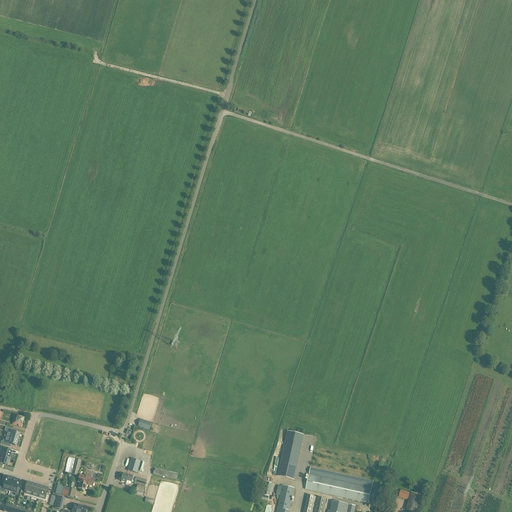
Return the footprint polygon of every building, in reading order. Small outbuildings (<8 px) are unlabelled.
[(24,419),(18,417),(17,417),(15,416),(12,425),(21,427),(22,425),(24,419)] [(149,430),(151,423),(140,420),(138,427),(149,430)] [(4,437),(17,441),(18,438),(19,438),(20,435),(19,435),(19,434),(16,434),(17,431),(5,428),(4,431),(6,431),(4,437)] [(278,476),(294,480),(304,436),(287,432),(278,476)] [(16,446),(17,441),(4,437),(3,442),(1,442),(0,445),(10,448),(11,444),(16,446)] [(74,437),(73,442),(84,445),(85,440),(74,437)] [(0,456),(9,459),(11,452),(8,451),(9,448),(0,445),(0,456)] [(7,466),(9,459),(0,456),(0,464),(7,466)] [(77,476),(81,461),(75,459),(71,475),(77,476)] [(137,473),(140,462),(131,459),(128,471),(137,473)] [(177,480),(178,474),(154,468),(153,475),(177,480)] [(306,490),(368,504),(373,482),(311,468),(306,490)] [(145,487),(147,480),(123,474),(121,481),(126,483),(127,481),(134,483),(145,487)] [(91,477),(85,475),(84,477),(80,475),(78,482),(80,483),(78,488),(85,490),(87,485),(93,487),(95,480),(91,479),(91,477)] [(5,491),(9,492),(13,479),(6,477),(3,488),(0,487),(0,491),(4,492),(5,491)] [(13,479),(9,492),(16,494),(15,495),(18,496),(20,490),(17,489),(19,481),(13,479)] [(73,490),(74,483),(70,482),(68,488),(64,487),(62,495),(74,499),(76,490),(73,490)] [(272,484),(265,482),(263,495),(265,495),(269,496),(272,484)] [(24,496),(30,498),(34,486),(27,484),(24,496)] [(61,495),(64,486),(58,484),(55,494),(61,495)] [(143,495),(145,487),(137,485),(135,493),(143,495)] [(41,488),(34,486),(30,498),(38,500),(41,488)] [(289,511),(295,488),(282,486),(277,508),(276,511),(289,511)] [(48,490),(41,488),(38,500),(44,502),(47,503),(49,496),(46,495),(48,490)] [(408,501),(410,496),(410,493),(401,490),(399,497),(408,501)] [(386,511),(387,511),(392,511),(396,502),(393,502),(395,497),(393,496),(394,491),(391,491),(390,495),(389,495),(387,500),(385,499),(383,506),(388,507),(386,511)] [(418,511),(424,497),(412,494),(405,511),(418,511)] [(323,511),(327,500),(319,498),(307,495),(303,511),(323,511)] [(57,496),(54,508),(61,510),(64,498),(57,496)] [(329,511),(328,511),(354,511),(356,506),(333,501),(330,511),(329,511)]
